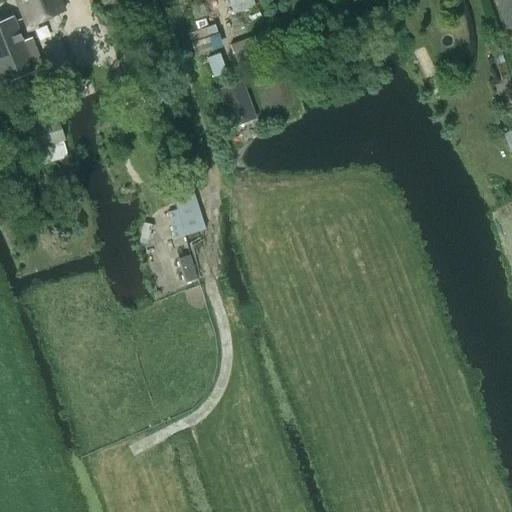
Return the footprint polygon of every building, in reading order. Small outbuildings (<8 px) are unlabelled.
[(57,0),(14,0),(24,25),(62,10),(57,0)] [(511,0),(496,0),(507,30),(511,27),(511,0)] [(13,16),(0,20),(0,82),(0,83),(1,82),(34,70),(13,16)] [(220,53),(207,58),(214,76),(227,72),(220,53)] [(242,81),(219,89),(233,127),(256,118),(242,81)] [(28,128),(34,149),(38,165),(67,157),(62,140),(64,140),(58,120),(28,128)] [(176,209),(166,212),(174,238),(184,235),(196,231),(203,229),(195,202),(176,209)]
